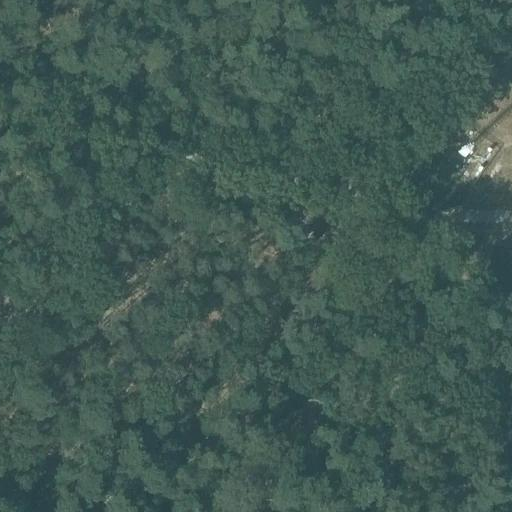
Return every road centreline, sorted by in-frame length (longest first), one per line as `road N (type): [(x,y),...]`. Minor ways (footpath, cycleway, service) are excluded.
road 1 (track): [(377,204),(230,176),(0,115)]
road 2 (track): [(378,511),(402,247),(377,204)]
